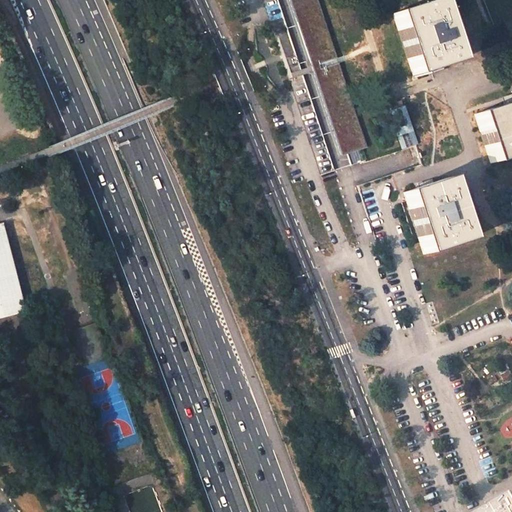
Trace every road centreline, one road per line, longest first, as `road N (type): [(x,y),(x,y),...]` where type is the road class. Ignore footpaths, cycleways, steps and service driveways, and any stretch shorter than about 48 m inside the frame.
road 1 (trunk): [(29,0),(125,223),(233,511)]
road 2 (residential): [(401,511),(197,0)]
road 3 (trunk): [(277,511),(151,176),(75,0)]
